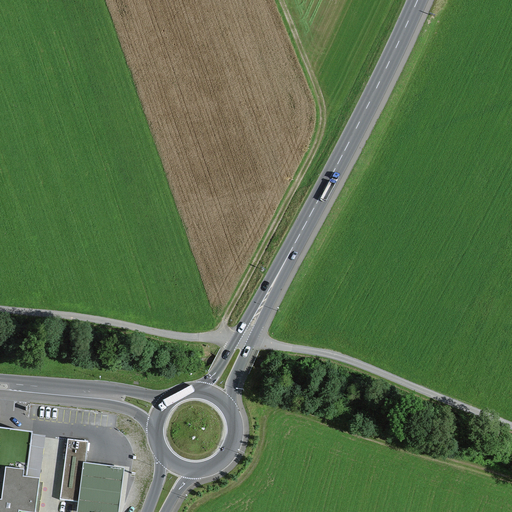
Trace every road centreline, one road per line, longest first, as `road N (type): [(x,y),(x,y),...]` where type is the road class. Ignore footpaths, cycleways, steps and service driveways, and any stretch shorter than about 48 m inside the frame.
road 1 (track): [(511,427),(317,353),(0,309)]
road 2 (primary): [(417,0),(213,394)]
road 3 (track): [(191,511),(252,471),(262,420),(275,408),(511,477)]
road 4 (track): [(217,336),(320,140),(319,91),(282,0)]
road 5 (unclassified): [(0,383),(121,398),(159,414)]
road 6 (primary): [(181,467),(208,468),(235,440),(232,413),(213,394)]
